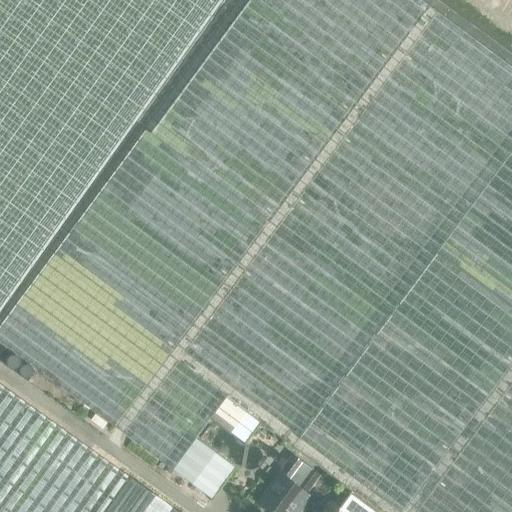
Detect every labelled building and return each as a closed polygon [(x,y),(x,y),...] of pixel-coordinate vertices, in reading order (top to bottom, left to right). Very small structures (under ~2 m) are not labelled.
[(350,493),(374,511),(511,511),(511,71),(447,23),(416,0),(249,0),(226,34),(159,124),(149,137),(144,133),(63,243),(0,326),(0,344),(114,429),(208,501),(233,469),(214,454),(228,436),(241,445),(257,424),(313,465),(350,493)] [(0,0),(0,310),(221,0),(0,0)] [(0,511),(175,511),(0,386),(0,511)] [(292,456),(257,505),(262,509),(262,510),(265,511),(303,511),(313,500),(306,495),(319,477),(292,456)] [(374,511),(350,493),(336,511),(374,511)]
